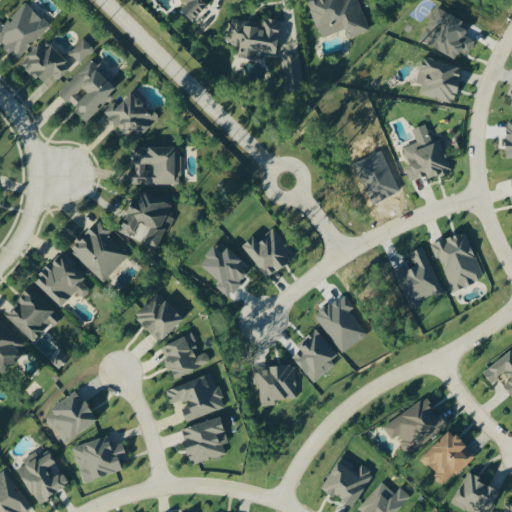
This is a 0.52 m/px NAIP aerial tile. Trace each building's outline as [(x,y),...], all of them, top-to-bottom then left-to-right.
[(182,0),(188,4),(182,14),(198,25),(214,0),(182,0)] [(324,40),(346,33),(349,42),(371,34),(358,0),(331,0),(313,7),(324,40)] [(1,23),(0,24),(0,45),(17,62),(51,29),(27,5),(5,27),(1,23)] [(472,28),(439,9),(421,42),(459,63),(464,54),(470,57),(477,44),(467,39),(472,28)] [(284,23),(268,22),(267,25),(233,22),(231,42),(236,43),(235,49),(244,50),(243,57),(280,61),(284,23)] [(22,66),(45,88),(55,78),(61,84),(80,65),(69,54),(65,59),(46,41),(22,66)] [(95,53),(85,42),(71,55),(81,66),(95,53)] [(89,122),(122,87),(100,67),(98,69),(91,63),(61,96),(89,122)] [(104,115),(130,139),(135,133),(141,139),(161,118),(135,93),(121,108),(116,103),(104,115)] [(442,141),(434,144),(432,137),(405,147),(416,178),(430,174),(432,180),(454,172),(442,141)] [(133,186),(181,187),(182,148),(133,148),(133,186)] [(120,236),(159,252),(172,220),(169,218),(175,204),(139,190),(120,236)] [(131,257),(110,236),(115,231),(102,219),(71,252),(105,284),(131,257)] [(269,281),(299,258),(277,230),(261,243),(256,237),(243,247),(269,281)] [(432,246),(436,260),(442,259),(453,292),(485,282),(470,233),(432,246)] [(78,294),(84,300),(97,286),(63,254),(36,283),(64,308),(78,294)] [(55,326),(50,321),(58,313),(34,288),(7,315),(36,345),(55,326)] [(187,319),(161,294),(137,318),(163,343),(187,319)] [(0,370),(7,377),(30,350),(0,322),(0,370)] [(162,349),(172,372),(174,371),(178,380),(212,365),(207,353),(200,355),(192,336),(162,349)] [(511,354),(484,374),(492,386),(506,376),(511,383),(506,387),(511,395),(511,354)] [(254,386),(262,386),(263,402),(297,401),(296,368),(253,369),(254,386)] [(186,424),(226,410),(213,376),(168,392),(174,410),(180,408),(186,424)] [(52,410),(55,415),(47,420),(65,447),(103,422),(90,402),(86,405),(78,393),(52,410)] [(384,427),(394,442),(398,440),(407,454),(451,427),(444,415),(441,417),(429,399),(384,427)] [(184,430),(194,466),(227,457),(224,446),(231,445),(224,419),(184,430)] [(475,457),(467,450),(471,446),(453,430),(424,462),(436,473),(433,477),(446,489),(475,457)] [(86,486),(127,471),(122,459),(130,456),(126,445),(115,450),(110,437),(73,450),(86,486)] [(18,472),(41,507),(74,486),(61,466),(60,467),(50,453),(41,458),(38,453),(24,462),(27,466),(18,472)] [(324,493),(358,508),(374,474),(363,469),(362,471),(340,460),(324,493)] [(0,476),(0,511),(33,511),(35,511),(5,472),(0,476)] [(453,506),(465,511),(491,511),(503,491),(470,474),(453,506)] [(403,511),(414,500),(402,489),(397,495),(383,484),(358,511),(403,511)]
